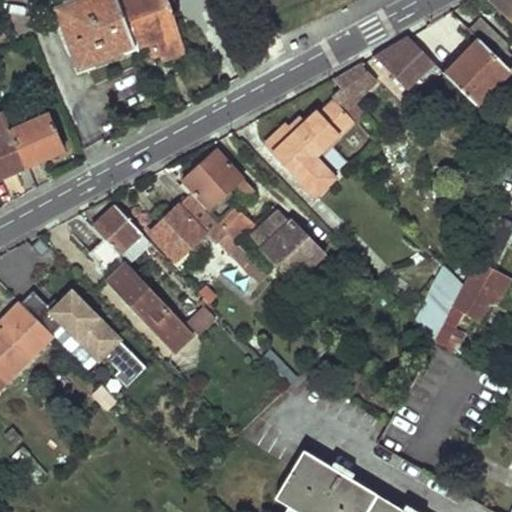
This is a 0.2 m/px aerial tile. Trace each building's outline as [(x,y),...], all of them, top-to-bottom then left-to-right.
[(71,0),(55,6),(76,67),(135,46),(116,0),(71,0)] [(116,0),(135,46),(148,41),(153,55),(160,52),(163,60),(180,53),(172,31),(176,30),(164,0),(116,0)] [(511,0),(495,0),(492,4),(511,22),(511,0)] [(511,70),(511,69),(511,57),(506,52),(509,49),(480,22),(475,27),(471,31),(480,41),(511,70)] [(444,94),(456,83),(447,74),(409,38),(374,56),(406,90),(422,74),(444,94)] [(479,105),(511,70),(480,41),(464,58),(447,74),(456,83),(479,105)] [(360,64),(332,79),(342,91),(354,104),(378,80),(360,64)] [(321,154),(351,121),(343,114),(354,104),(342,91),(334,99),(337,102),(322,115),(319,112),(310,121),(304,116),(292,126),(288,122),(271,139),(320,190),(338,172),(321,154)] [(461,98),(455,104),(461,109),(467,103),(461,98)] [(367,117),(354,104),(343,114),(351,121),(358,126),(367,117)] [(10,129),(26,164),(63,148),(45,112),(10,129)] [(0,114),(0,176),(26,164),(10,129),(3,113),(0,114)] [(183,180),(209,208),(236,184),(248,198),(256,191),(218,148),(183,180)] [(221,243),(234,256),(242,248),(191,194),(150,232),(176,260),(205,233),(217,246),(221,243)] [(116,204),(91,226),(119,255),(138,239),(154,254),(160,250),(116,204)] [(225,220),(230,225),(241,215),(236,210),(225,220)] [(251,237),(294,281),(323,253),(291,220),(288,224),(277,212),(251,237)] [(39,238),(30,246),(40,257),(49,248),(39,238)] [(98,244),(90,256),(105,266),(113,253),(98,244)] [(476,259),(482,263),(486,257),(479,253),(476,259)] [(463,285),(453,307),(463,313),(480,322),(491,302),(495,305),(511,278),(482,263),(476,259),(463,285)] [(126,263),(109,279),(176,350),(193,333),(126,263)] [(316,267),(312,272),(317,277),(322,273),(316,267)] [(445,267),(417,324),(434,342),(453,307),(463,285),(445,267)] [(34,291),(21,303),(52,335),(63,324),(65,323),(53,311),(48,306),(34,291)] [(53,311),(65,323),(63,324),(99,360),(103,356),(118,371),(114,375),(127,388),(148,367),(84,304),(72,291),(59,304),(53,311)] [(206,297),(200,302),(205,307),(211,302),(206,297)] [(55,299),(48,306),(53,311),(59,304),(55,299)] [(0,385),(52,335),(21,303),(0,323),(0,385)] [(434,342),(457,354),(466,337),(454,331),(463,313),(453,307),(434,342)] [(196,334),(214,323),(205,309),(187,320),(196,334)] [(428,339),(423,343),(426,347),(431,343),(428,339)] [(3,436),(13,446),(20,438),(11,429),(3,436)] [(22,447),(18,451),(25,459),(29,454),(22,447)] [(297,511),(401,511),(304,452),(276,499),(297,511)]
